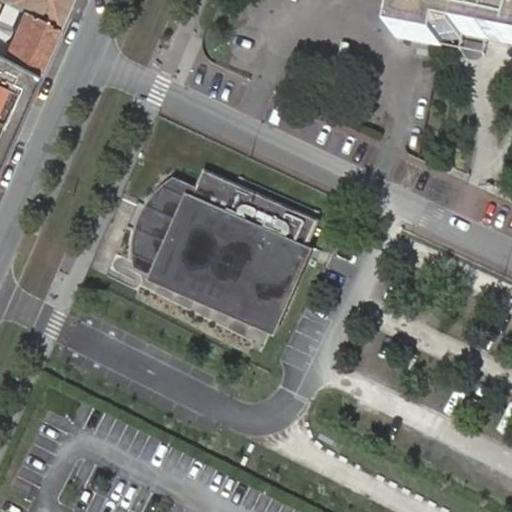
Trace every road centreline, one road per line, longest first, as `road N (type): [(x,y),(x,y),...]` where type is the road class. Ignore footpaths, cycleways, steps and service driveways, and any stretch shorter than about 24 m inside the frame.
road 1 (residential): [(511,255),(87,57)]
road 2 (residential): [(0,246),(87,57)]
